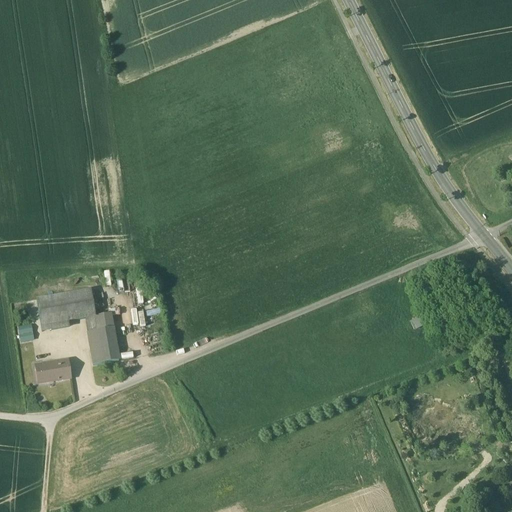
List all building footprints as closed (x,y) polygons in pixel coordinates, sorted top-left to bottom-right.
[(90,292),(81,294),(83,307),(92,306),(90,292)] [(81,294),(45,300),(47,314),(83,307),(81,294)] [(45,300),(36,302),(38,315),(47,314),(45,300)] [(83,307),(47,314),(50,332),(68,329),(67,323),(87,320),(94,319),(94,318),(92,306),(83,307)] [(146,319),(160,314),(158,309),(144,314),(146,319)] [(47,314),(38,315),(41,333),(50,332),(47,314)] [(413,330),(421,326),(416,317),(409,321),(413,330)] [(94,319),(87,320),(90,334),(96,333),(94,319)] [(90,334),(87,334),(93,367),(118,363),(112,330),(96,333),(90,334)] [(31,335),(19,337),(20,344),(32,342),(31,335)] [(68,363),(46,367),(46,366),(34,368),(37,385),(58,382),(58,383),(70,381),(68,363)]
